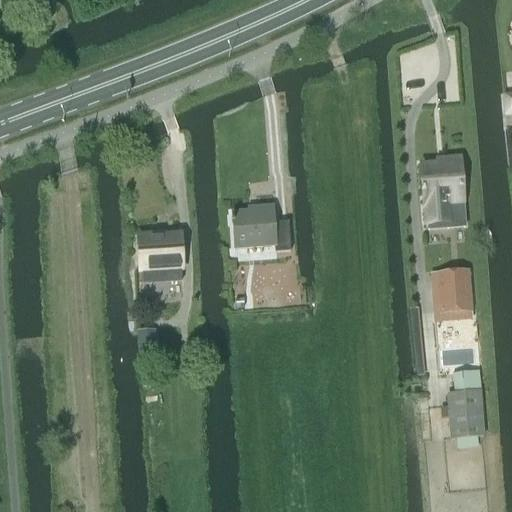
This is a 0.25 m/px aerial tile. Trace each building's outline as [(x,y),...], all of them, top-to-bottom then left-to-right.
[(445,167),(420,168),(423,205),(426,204),(427,224),(447,223),(446,203),(462,202),(460,164),(445,165),(445,167)] [(275,255),(290,254),(288,224),(274,225),(273,208),(256,209),(257,213),(232,215),(235,251),(274,248),(275,255)] [(181,271),(182,271),(180,241),(152,242),(152,238),(138,238),(140,273),(163,272),(163,277),(181,276),(181,271)] [(439,316),(472,313),(469,273),(436,276),(439,316)] [(230,298),(231,311),(244,310),(243,297),(230,298)] [(160,361),(158,336),(145,337),(147,362),(160,361)] [(451,376),(453,396),(480,394),(478,373),(451,376)] [(480,394),(453,396),(448,396),(452,440),(484,438),(480,394)]
